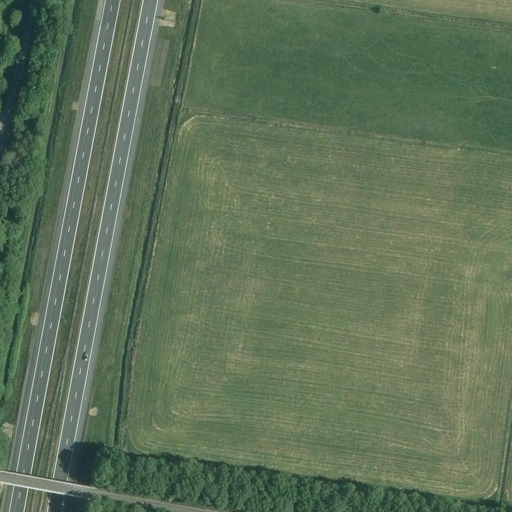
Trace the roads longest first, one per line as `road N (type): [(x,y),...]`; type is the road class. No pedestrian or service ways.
road 1 (motorway): [(112,0),(15,511)]
road 2 (motorway): [(55,511),(151,0)]
road 3 (unclassified): [(204,511),(0,477)]
road 4 (unclassified): [(4,128),(32,0)]
